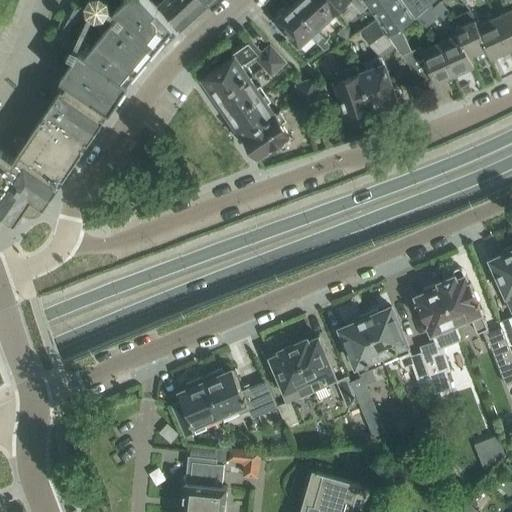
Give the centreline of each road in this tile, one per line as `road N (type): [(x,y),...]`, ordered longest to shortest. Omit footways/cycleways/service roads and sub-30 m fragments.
road 1 (primary): [(0,369),(511,163)]
road 2 (primary): [(511,136),(0,337)]
road 3 (residential): [(33,402),(511,200)]
road 4 (residential): [(511,97),(109,245),(65,238)]
road 5 (residential): [(65,238),(76,195),(131,117),(171,64),(240,0)]
